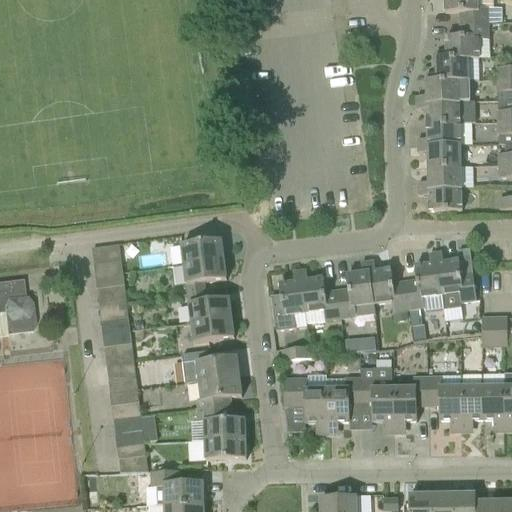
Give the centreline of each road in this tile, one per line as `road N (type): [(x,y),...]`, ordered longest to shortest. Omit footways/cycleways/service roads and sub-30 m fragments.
road 1 (residential): [(273,471),(250,278),(271,253),(394,230),(394,114),(410,21)]
road 2 (residential): [(273,471),(511,474)]
